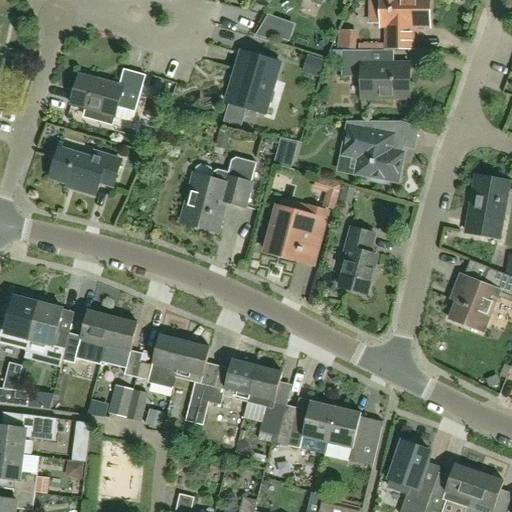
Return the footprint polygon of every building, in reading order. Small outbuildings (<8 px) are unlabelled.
[(381,0),(381,27),(387,27),(387,49),(412,49),(412,42),(413,27),(429,27),(429,0),(381,0)] [(269,17),(257,36),(275,42),(277,36),(282,21),(269,17)] [(332,23),(332,41),(351,41),(350,22),(332,23)] [(266,114),(281,62),(243,51),(228,103),(266,114)] [(384,51),(347,51),(342,51),(342,52),(331,52),(326,64),(342,64),(342,77),(362,77),(361,98),(409,99),(409,64),(372,64),(372,58),(372,52),(384,52),(384,51)] [(80,74),(71,105),(114,118),(117,108),(136,113),(146,77),(125,71),(120,86),(80,74)] [(365,130),(349,127),(343,155),(360,158),(357,174),(372,177),(371,181),(384,183),(385,180),(397,182),(400,166),(403,154),(398,153),(389,151),(391,139),(392,136),(365,130)] [(60,150),(51,179),(75,186),(74,189),(96,196),(100,182),(107,184),(114,186),(121,162),(94,154),(93,160),(60,150)] [(233,161),(230,172),(229,174),(219,171),(214,173),(211,167),(203,165),(198,168),(196,174),(191,191),(187,205),(181,224),(199,228),(218,233),(223,213),(227,201),(237,203),(246,206),(258,164),(237,158),(233,161)] [(317,177),(313,190),(326,194),(323,208),(336,211),(343,184),(317,177)] [(500,238),(510,183),(477,177),(468,227),(467,232),(500,238)] [(278,207),(266,254),(270,254),(270,252),(294,258),(294,261),(306,264),(312,266),(327,212),(310,207),(308,215),(278,207)] [(349,253),(340,288),(367,295),(378,256),(370,254),(375,235),(352,229),(346,252),(349,253)] [(451,320),(481,331),(486,333),(492,316),(502,292),(511,296),(511,277),(488,268),(485,275),(482,284),(461,276),(456,290),(462,292),(451,320)] [(30,340),(40,303),(15,297),(9,318),(7,318),(7,317),(6,317),(4,322),(0,340),(0,343),(1,344),(1,343),(27,349),(26,351),(27,351),(30,340)] [(64,360),(66,349),(71,334),(65,332),(59,331),(65,308),(40,303),(30,340),(27,351),(52,357),(51,358),(64,360)] [(77,335),(71,334),(66,349),(64,360),(63,362),(75,365),(76,360),(101,366),(105,353),(114,316),(89,310),(83,336),(77,335)] [(139,322),(114,316),(105,353),(129,359),(125,374),(138,377),(142,363),(144,354),(138,353),(132,351),(139,322)] [(142,363),(138,377),(149,380),(152,371),(178,378),(187,342),(162,335),(154,366),(148,364),(142,363)] [(187,342),(178,378),(202,384),(211,348),(187,342)] [(233,360),(225,390),(218,389),(214,387),(210,402),(222,405),(224,396),(249,403),(258,367),(233,360)] [(281,432),(288,406),(281,404),(276,403),(281,379),(283,373),(258,367),(249,403),(266,407),(262,424),(260,432),(274,436),(273,442),(279,443),(281,432)] [(207,386),(202,384),(192,423),(204,426),(210,402),(214,387),(207,386)] [(127,419),(135,391),(116,386),(109,414),(127,419)] [(0,404),(15,406),(16,392),(0,389),(0,404)] [(135,391),(127,419),(142,423),(149,394),(135,391)] [(16,392),(15,406),(29,408),(30,394),(16,392)] [(329,444),(338,407),(313,401),(311,411),(300,408),(299,409),(293,435),(281,432),(279,443),(302,449),(305,437),(329,444)] [(363,413),(338,407),(329,444),(354,450),(351,461),(372,466),(382,427),(371,424),(361,422),(363,413)] [(0,451),(26,455),(28,439),(55,442),(58,420),(24,416),(23,423),(23,428),(0,425),(0,451)] [(245,436),(238,440),(235,453),(246,456),(254,451),(246,437),(245,436)] [(388,489),(408,496),(402,511),(427,511),(436,488),(441,473),(433,471),(426,469),(432,452),(404,443),(388,489)] [(17,486),(17,490),(35,492),(37,475),(23,474),(26,455),(0,451),(0,478),(18,481),(17,486)] [(468,509),(480,473),(456,465),(447,492),(441,490),(436,488),(427,511),(444,511),(448,502),(468,509)] [(505,482),(480,473),(468,509),(476,511),(494,511),(503,489),(505,482)] [(0,498),(0,511),(18,511),(19,510),(33,511),(35,492),(17,490),(16,495),(15,500),(0,498)] [(192,511),(195,498),(181,495),(181,497),(179,505),(177,511),(192,511)] [(241,511),(256,511),(259,501),(245,497),(241,511)] [(360,511),(361,509),(323,500),(321,510),(320,511),(360,511)]
